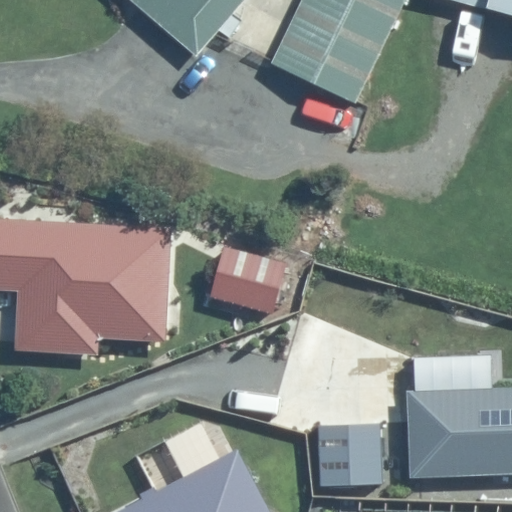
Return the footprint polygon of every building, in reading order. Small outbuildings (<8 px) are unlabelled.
[(136,0),(198,51),(241,0),(136,0)] [(304,0),(276,60),(358,99),(404,0),(304,0)] [(511,0),(461,0),(511,13),(511,0)] [(168,221),(0,219),(0,289),(18,290),(17,347),(100,348),(100,339),(167,340),(168,221)] [(226,249),(214,299),(273,313),(285,264),(226,249)] [(511,387),(504,388),(408,392),(412,478),(511,473),(511,387)] [(185,476),(158,491),(116,511),(281,511),(248,448),(231,457),(211,416),(165,439),(185,476)]
